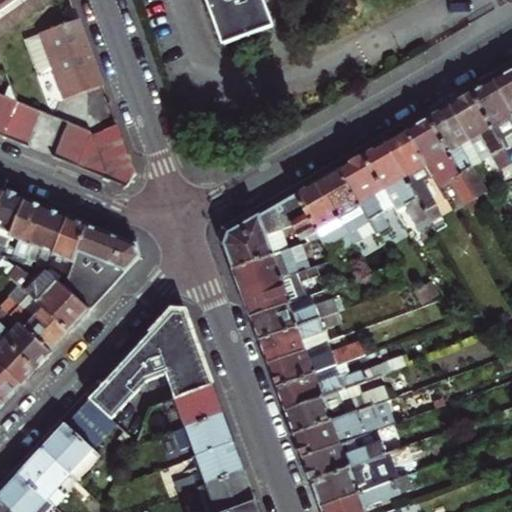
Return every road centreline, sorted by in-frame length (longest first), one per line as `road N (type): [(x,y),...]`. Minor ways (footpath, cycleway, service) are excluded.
road 1 (residential): [(183,224),(511,33)]
road 2 (residential): [(0,462),(193,249)]
road 3 (residential): [(193,249),(292,511)]
road 4 (residential): [(102,0),(183,224)]
road 5 (residential): [(183,224),(134,217),(0,164)]
